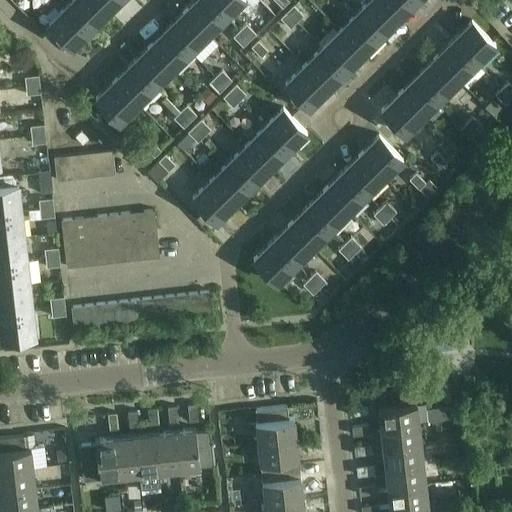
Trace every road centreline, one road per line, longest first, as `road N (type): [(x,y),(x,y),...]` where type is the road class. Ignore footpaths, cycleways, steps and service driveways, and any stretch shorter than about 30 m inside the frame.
road 1 (residential): [(447,0),(349,96),(325,145),(224,259),(234,364)]
road 2 (residential): [(0,393),(234,364)]
road 3 (residential): [(0,4),(63,67),(77,71),(92,68),(159,0)]
road 4 (residential): [(324,353),(466,209)]
road 5 (residential): [(340,511),(324,353)]
